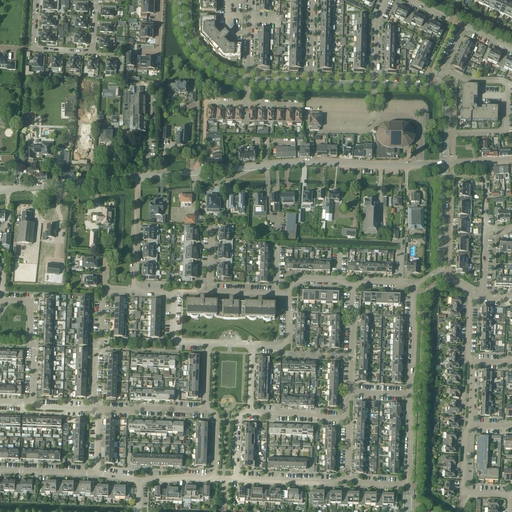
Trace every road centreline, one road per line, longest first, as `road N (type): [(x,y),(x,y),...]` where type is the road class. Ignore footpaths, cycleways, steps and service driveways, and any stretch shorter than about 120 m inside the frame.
road 1 (unclassified): [(0,189),(303,162),(444,164)]
road 2 (residential): [(346,477),(237,476),(237,418),(248,411)]
road 3 (residential): [(444,133),(504,131),(507,85),(442,70)]
road 4 (residential): [(95,0),(93,53),(33,50),(36,0)]
road 5 (residential): [(93,409),(102,297),(133,291)]
road 6 (residential): [(139,479),(212,475),(216,418),(208,410)]
road 7 (residential): [(31,403),(30,302),(0,300)]
road 8 (residential): [(509,511),(505,494),(462,492),(468,425)]
